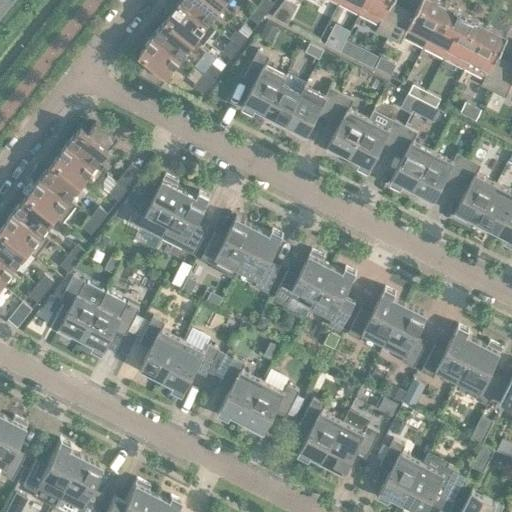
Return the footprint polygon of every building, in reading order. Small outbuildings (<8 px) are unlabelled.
[(178,0),(166,15),(194,38),(208,21),(181,0),(178,0)] [(181,0),(208,21),(221,4),(216,0),(181,0)] [(265,12),(273,1),(271,0),(259,0),(256,5),(265,12)] [(338,0),(338,1),(359,11),(364,0),(338,0)] [(375,29),(387,35),(400,11),(388,5),(391,0),(364,0),(359,11),(379,21),(375,29)] [(419,0),(411,17),(400,11),(387,35),(400,42),(404,34),(423,44),(445,2),(442,0),(419,0)] [(423,44),(444,55),(466,12),(445,2),(423,44)] [(256,5),(248,15),(257,22),(265,12),(256,5)] [(464,65),(486,23),(466,12),(444,55),(464,65)] [(181,55),(194,38),(166,15),(153,32),(181,55)] [(266,22),(260,35),(270,40),(276,27),(266,22)] [(507,33),(486,23),(464,65),(484,75),(480,83),(493,89),(505,65),(494,60),(507,33)] [(237,29),(229,39),(238,46),(246,36),(237,29)] [(161,80),(181,55),(153,32),(139,50),(146,56),(137,68),(161,80)] [(339,49),(344,40),(330,33),(325,42),(339,49)] [(230,56),(238,46),(229,39),(221,49),(230,56)] [(319,57),(323,48),(309,41),(305,50),(319,57)] [(255,107),(265,112),(285,73),(265,62),(269,54),(257,48),(246,71),(256,76),(241,105),(252,111),(255,107)] [(367,49),(361,61),(372,66),(378,54),(367,49)] [(211,62),(203,72),(212,79),(220,69),(211,62)] [(509,88),(511,89),(511,68),(505,65),(493,89),(505,96),(509,88)] [(190,88),(198,95),(199,95),(212,79),(203,72),(190,88)] [(286,73),(285,73),(265,112),(273,116),(271,120),(283,126),(305,83),(304,82),(300,90),(282,80),(286,73)] [(408,91),(421,98),(426,89),(412,82),(408,91)] [(286,123),(293,126),(291,131),(304,137),(319,108),(329,114),(341,91),(329,85),(325,93),(305,83),(283,126),(284,127),(286,123)] [(440,96),(426,89),(421,98),(436,105),(440,96)] [(353,97),(341,91),(329,114),(340,119),(325,148),(338,155),(340,151),(349,155),(369,115),(349,105),(353,97)] [(480,109),(465,101),(460,111),(475,119),(480,109)] [(393,118),(389,126),(369,115),(349,155),(359,160),(356,164),(368,170),(383,141),(393,146),(405,124),(393,118)] [(81,123),(67,141),(95,163),(119,133),(95,120),(88,129),(81,123)] [(417,130),(405,124),(393,146),(404,152),(389,181),(400,187),(402,182),(412,187),(432,148),(413,138),(417,130)] [(82,180),(95,163),(67,141),(53,158),(82,180)] [(447,174),(457,179),(468,156),(456,150),(452,158),(432,148),(412,187),(421,192),(418,196),(431,203),(447,174)] [(475,220),(473,224),(474,224),(496,181),(476,171),(480,162),(468,156),(457,179),(467,184),(452,213),(465,220),(468,216),(475,220)] [(76,203),(69,197),(82,180),(53,158),(40,175),(76,203)] [(116,180),(117,181),(126,188),(141,169),(131,161),(116,180)] [(143,218),(164,229),(185,188),(176,183),(178,179),(165,172),(150,201),(139,195),(127,218),(139,224),(143,218)] [(40,175),(26,192),(62,220),(76,203),(40,175)] [(117,181),(109,191),(118,198),(126,188),(117,181)] [(488,226),(496,231),(511,199),(511,188),(496,181),(474,224),(486,230),(488,226)] [(198,189),(196,194),(185,188),(164,229),(160,235),(193,252),(205,229),(194,224),(209,195),(198,189)] [(13,209),(49,237),(49,236),(42,231),(54,215),(62,221),(62,220),(26,192),(13,209)] [(511,199),(496,231),(506,236),(504,240),(511,243),(511,199)] [(98,204),(90,215),(99,222),(107,211),(98,204)] [(0,226),(35,254),(49,237),(13,209),(0,224),(0,226)] [(223,238),(212,233),(201,256),(212,261),(210,264),(232,275),(237,266),(242,257),(258,225),(236,214),(223,238)] [(91,232),(99,222),(90,215),(82,225),(91,232)] [(272,227),(269,231),(258,225),(237,266),(258,277),(254,283),(267,290),(278,267),(268,262),(283,233),(272,227)] [(27,249),(35,255),(35,254),(0,226),(0,253),(15,265),(27,249)] [(105,236),(101,233),(96,240),(104,245),(106,241),(105,236)] [(76,242),(68,252),(77,259),(85,249),(76,242)] [(286,299),(289,293),(310,304),(331,263),(323,258),(325,254),(311,247),(296,276),(286,270),(274,293),(286,299)] [(60,262),(64,266),(68,270),(77,259),(68,252),(60,262)] [(0,281),(1,282),(15,265),(0,253),(0,281)] [(343,269),(331,263),(310,304),(331,315),(328,321),(340,327),(352,305),(341,299),(356,270),(345,264),(343,269)] [(45,272),(36,282),(45,289),(53,279),(45,272)] [(185,276),(176,272),(171,282),(180,286),(185,276)] [(73,333),(82,337),(99,303),(78,293),(85,279),(72,273),(61,295),(72,301),(57,330),(70,337),(73,333)] [(185,277),(181,286),(190,290),(194,282),(185,277)] [(36,282),(28,293),(37,300),(45,289),(36,282)] [(384,341),(405,301),(393,295),(396,290),(384,285),(369,314),(359,308),(347,331),(360,337),(363,331),(384,341)] [(99,303),(82,337),(93,343),(90,347),(102,353),(116,324),(127,329),(139,306),(106,290),(99,303)] [(22,298),(7,317),(17,325),(32,306),(22,298)] [(427,312),(405,301),(384,341),(405,352),(401,359),(414,365),(425,342),(415,337),(427,312)] [(162,326),(165,320),(153,314),(141,336),(152,342),(139,366),(161,378),(182,337),(162,326)] [(265,318),(260,316),(256,324),(265,328),(267,323),(265,318)] [(457,379),(478,338),(467,332),(469,328),(458,322),(443,351),(432,346),(421,369),(433,375),(436,368),(457,379)] [(203,348),(182,337),(161,378),(173,384),(170,388),(182,394),(197,365),(207,370),(219,348),(207,341),(203,348)] [(487,343),(478,338),(457,379),(478,390),(475,396),(487,403),(498,380),(488,374),(503,345),(489,338),(487,343)] [(241,419),(262,378),(242,367),(245,361),(233,355),(221,377),(232,383),(217,412),(228,417),(230,413),(241,419)] [(511,373),(499,398),(511,404),(511,373)] [(283,389),(262,378),(241,419),(250,424),(248,428),(262,435),(277,406),(287,411),(299,389),(286,382),(283,389)] [(415,394),(421,383),(413,379),(407,391),(415,394)] [(404,389),(392,383),(388,392),(399,398),(404,389)] [(403,398),(414,403),(417,396),(406,391),(403,398)] [(397,399),(383,392),(377,404),(391,411),(397,399)] [(308,458),(310,454),(321,460),(342,419),(322,408),(325,402),(313,396),(301,418),(312,424),(297,453),(308,458)] [(13,414),(11,418),(2,413),(0,416),(0,463),(2,465),(0,468),(0,471),(11,477),(22,455),(12,449),(27,420),(13,414)] [(481,413),(470,435),(481,441),(493,418),(481,413)] [(363,430),(342,419),(321,460),(344,471),(356,447),(367,452),(379,430),(367,423),(363,430)] [(52,504),(58,493),(79,453),(67,447),(70,442),(59,437),(44,466),(33,460),(21,483),(33,489),(31,493),(52,504)] [(390,495),(401,501),(422,460),(401,449),(405,443),(392,437),(381,459),(392,465),(377,494),(388,499),(390,495)] [(482,441),(471,464),(482,470),(494,447),(482,441)] [(88,489),(101,464),(79,453),(58,493),(52,504),(67,511),(90,511),(99,494),(88,489)] [(422,460),(401,501),(410,506),(408,510),(412,511),(423,511),(436,488),(447,493),(459,470),(446,464),(443,471),(422,460)] [(145,511),(156,492),(147,488),(150,483),(136,477),(125,499),(114,493),(103,511),(145,511)] [(471,488),(458,511),(499,511),(503,504),(479,492),(471,488)] [(24,496),(14,491),(10,500),(19,505),(24,496)] [(170,494),(168,498),(156,492),(145,511),(174,511),(181,499),(170,494)]
